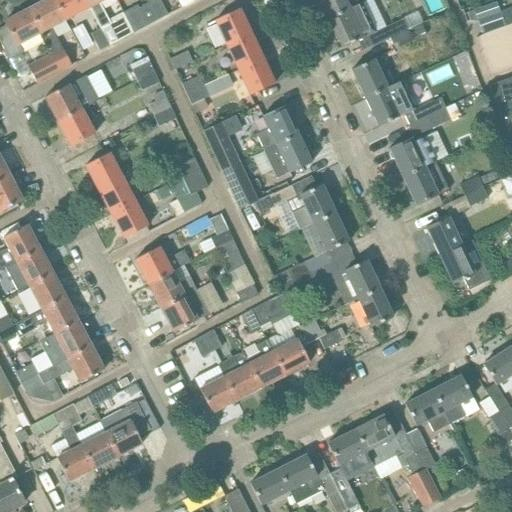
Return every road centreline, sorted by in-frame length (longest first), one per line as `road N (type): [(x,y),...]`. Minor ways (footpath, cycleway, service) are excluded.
road 1 (residential): [(189,462),(0,84)]
road 2 (residential): [(440,340),(282,0)]
road 3 (residential): [(189,462),(440,340)]
